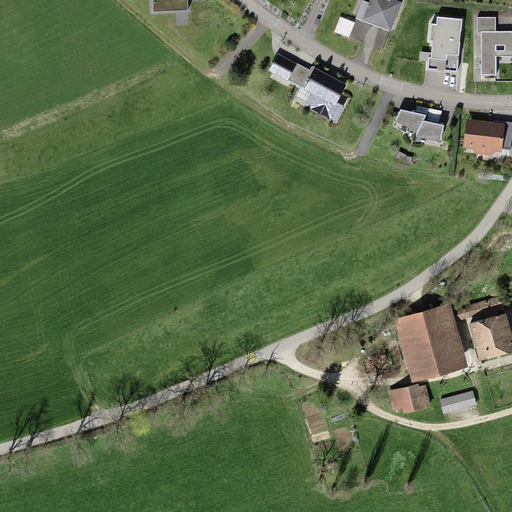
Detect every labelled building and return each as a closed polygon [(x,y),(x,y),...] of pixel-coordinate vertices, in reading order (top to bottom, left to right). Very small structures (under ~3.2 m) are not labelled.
[(152,0),(153,12),(187,11),(186,0),(152,0)] [(369,0),(362,20),(391,31),(401,2),(395,0),(369,0)] [(457,72),(461,19),(437,17),(436,24),(431,24),(429,41),(431,41),(431,53),(420,52),(419,61),(428,62),(427,70),(457,72)] [(495,18),(477,18),(477,33),(481,33),(480,76),(494,76),(495,56),(511,56),(511,31),(495,31),(495,18)] [(296,64),(277,54),(268,71),(287,81),(296,64)] [(315,73),(295,63),(287,79),(306,89),(315,73)] [(310,92),(305,105),(336,123),(344,106),(338,103),(347,85),(315,69),(305,90),(310,92)] [(426,115),(401,109),(395,120),(396,120),(395,122),(418,133),(426,115)] [(494,122),(466,119),(463,148),(473,149),(476,153),(491,155),(495,152),(502,152),(502,149),(511,150),(511,139),(511,122),(494,121),(494,122)] [(440,142),(444,126),(423,121),(415,137),(440,142)] [(453,312),(456,322),(503,310),(499,296),(453,312)] [(453,312),(451,304),(394,319),(411,383),(468,368),(456,322),(453,312)] [(511,334),(506,313),(468,324),(479,362),(511,353),(511,334)] [(418,384),(389,392),(396,406),(393,410),(402,409),(403,414),(432,407),(427,385),(419,386),(418,384)] [(473,391),(440,399),(443,414),(477,405),(473,391)]
